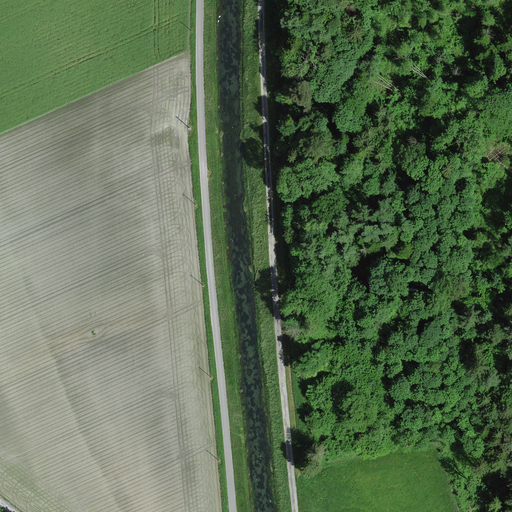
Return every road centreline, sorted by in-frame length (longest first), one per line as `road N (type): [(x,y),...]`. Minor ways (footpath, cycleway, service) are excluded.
road 1 (unclassified): [(200,0),(205,194),(232,511)]
road 2 (unclassified): [(295,511),(261,0)]
